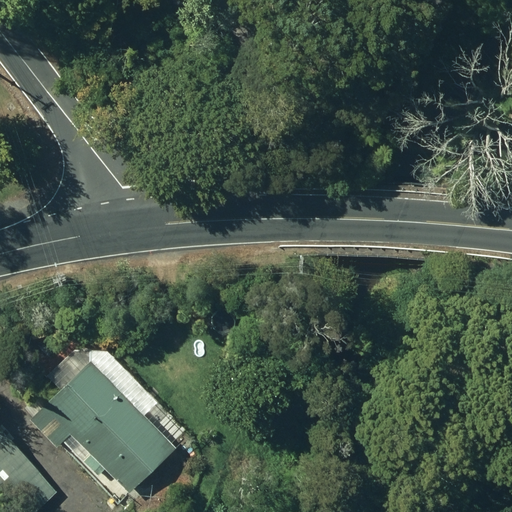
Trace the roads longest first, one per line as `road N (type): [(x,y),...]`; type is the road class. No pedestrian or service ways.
road 1 (tertiary): [(511,232),(279,216),(132,224)]
road 2 (residential): [(0,33),(132,224)]
road 3 (tertiary): [(132,224),(0,252)]
